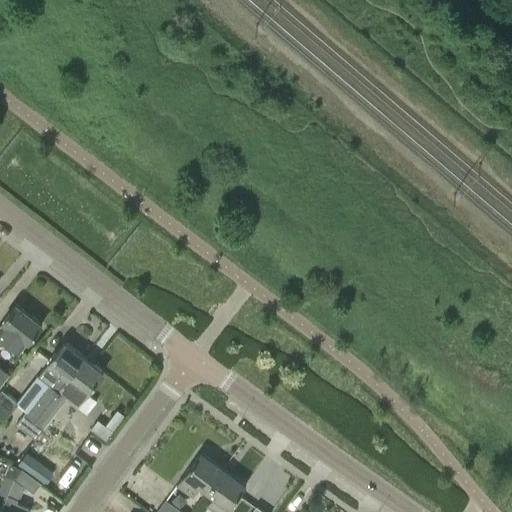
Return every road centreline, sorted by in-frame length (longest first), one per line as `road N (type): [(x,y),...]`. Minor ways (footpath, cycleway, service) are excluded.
road 1 (residential): [(407,511),(192,357)]
road 2 (residential): [(192,357),(0,207)]
road 3 (residential): [(78,511),(192,357)]
